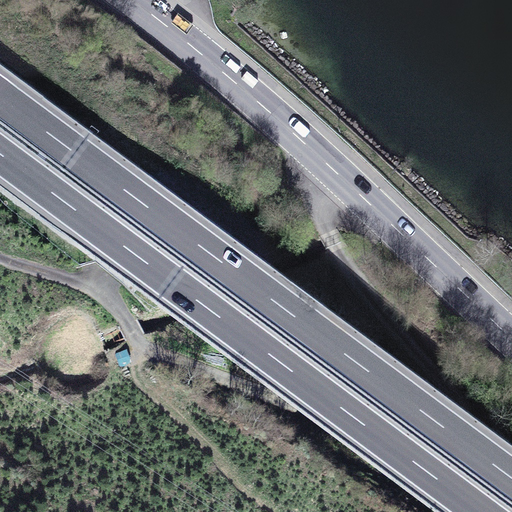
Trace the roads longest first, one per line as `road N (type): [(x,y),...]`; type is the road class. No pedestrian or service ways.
road 1 (motorway): [(511,474),(0,94)]
road 2 (motorway): [(0,154),(482,511)]
road 3 (primary): [(132,0),(343,179),(511,342)]
